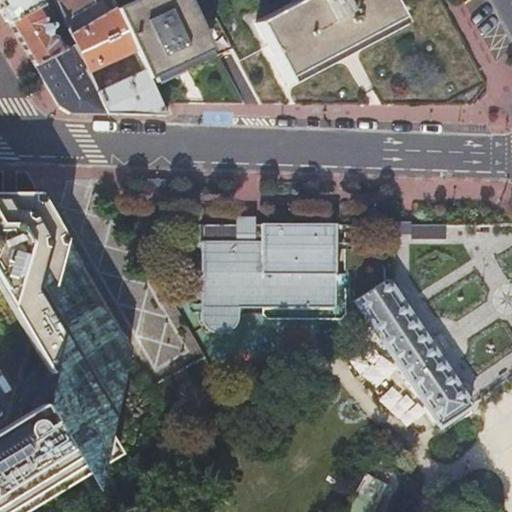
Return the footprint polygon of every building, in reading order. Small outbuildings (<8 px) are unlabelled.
[(0,0),(0,9),(8,22),(45,0),(0,0)] [(55,0),(45,0),(8,22),(22,47),(33,66),(75,43),(71,34),(70,32),(57,39),(57,38),(49,36),(49,28),(53,27),(52,23),(47,25),(44,24),(45,17),(43,15),(58,7),(55,0)] [(110,0),(55,0),(58,7),(62,15),(94,0),(104,0),(109,9),(114,6),(110,0)] [(142,70),(146,79),(176,66),(209,52),(186,0),(140,0),(116,11),(116,13),(133,50),(142,70)] [(292,0),(295,4),(257,25),(288,86),(402,25),(388,0),(292,0)] [(70,113),(163,116),(146,79),(142,70),(111,84),(109,79),(105,81),(107,86),(98,90),(89,71),(133,50),(116,13),(71,34),(75,43),(33,66),(47,88),(57,105),(70,113)] [(38,195),(0,195),(0,238),(52,216),(38,195)] [(0,426),(0,429),(126,355),(128,346),(94,289),(52,216),(0,238),(0,249),(12,269),(0,275),(0,292),(29,342),(5,423),(0,426)] [(334,249),(334,225),(260,225),(259,242),(228,242),(201,242),(200,296),(200,312),(200,320),(202,324),(205,329),(209,332),(213,334),(218,334),(222,334),(227,332),(231,329),(234,326),(236,322),(237,318),(237,307),(333,308),(334,256),(338,256),(338,249),(334,249)] [(406,235),(405,226),(386,225),(386,234),(406,235)] [(470,405),(438,358),(432,350),(427,342),(396,297),(392,290),(384,280),(354,301),(438,427),(470,405)] [(0,429),(0,476),(20,511),(32,511),(88,479),(99,497),(104,469),(124,457),(112,438),(126,355),(0,429)] [(0,511),(20,511),(0,476),(0,511)]
